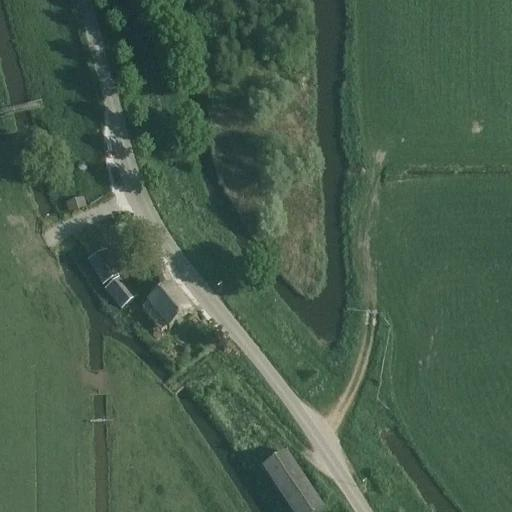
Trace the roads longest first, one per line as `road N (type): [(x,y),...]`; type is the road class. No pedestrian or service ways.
road 1 (unclassified): [(367,511),(149,217),(79,0)]
road 2 (track): [(320,447),(348,411),(374,341),(372,217),(383,160),(511,159)]
